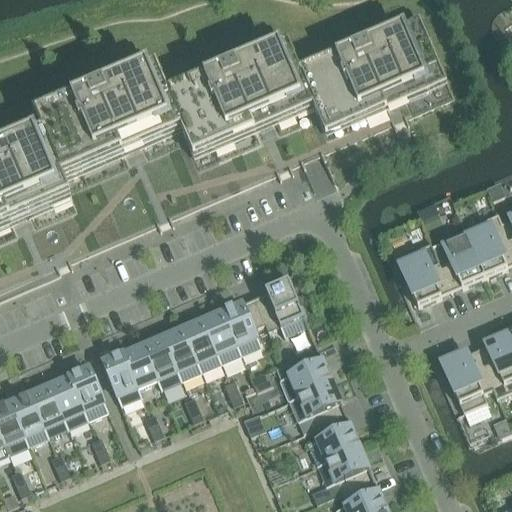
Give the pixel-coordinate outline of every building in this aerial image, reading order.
[(0,225),(7,223),(10,230),(13,229),(10,221),(29,213),(32,220),(54,211),(51,204),(61,200),(69,196),(65,187),(61,178),(78,170),(81,178),(102,169),(99,161),(119,153),(122,160),(125,159),(122,152),(141,143),(144,151),(166,141),(163,134),(174,129),(179,127),(183,136),(187,145),(191,155),(210,147),(213,154),(234,145),(231,138),(251,129),(254,136),(256,135),(253,128),(273,120),(276,127),(297,118),(294,110),(306,105),(311,103),(315,112),(319,122),(323,131),(341,123),(345,130),(365,121),(362,114),(382,105),(385,112),(388,111),(385,104),(404,96),(407,103),(429,94),(426,87),(444,79),(422,25),(401,34),(381,42),(378,44),(377,44),(374,45),(371,46),(370,47),(368,48),(367,48),(364,49),(364,50),(362,50),(361,51),(360,51),(358,52),(357,52),(355,54),(354,54),(351,55),(348,56),(347,57),(345,58),(344,58),(339,60),(302,76),(290,49),(283,52),(250,66),(246,67),(245,68),(243,69),(242,69),(240,70),(239,71),(236,72),(235,72),(233,73),(232,73),(230,75),(229,75),(226,76),(223,77),(222,78),(220,79),(219,79),(216,80),(216,81),(213,82),(212,82),(207,84),(170,100),(158,72),(151,76),(118,90),(115,91),(114,92),(111,93),(110,93),(108,94),(107,94),(105,95),(104,96),(103,96),(101,97),(100,97),(98,98),(97,99),(95,100),(94,100),(91,101),(88,103),(87,103),(85,104),(84,104),(81,105),(81,106),(77,107),(37,125),(45,143),(38,146),(6,159),(2,161),(0,162),(0,225)] [(500,190),(489,194),(494,204),(504,200),(500,190)] [(435,208),(419,215),(425,229),(441,222),(435,208)] [(486,283),(509,273),(507,269),(511,267),(511,252),(502,230),(503,229),(499,220),(464,235),(468,244),(469,244),(486,283)] [(511,225),(503,229),(502,230),(511,252),(511,225)] [(466,238),(433,252),(440,268),(451,293),(461,289),(463,293),(486,283),(469,244),(468,244),(466,238)] [(451,293),(440,268),(432,249),(398,264),(419,312),(442,301),(441,298),(451,293)] [(256,305),(266,329),(269,336),(281,331),(285,342),(309,332),(304,322),(308,321),(304,310),(300,311),(291,290),(256,305)] [(255,334),(266,329),(256,305),(224,318),(242,361),(262,352),(255,334)] [(222,369),(242,361),(224,318),(204,327),(222,369)] [(222,369),(204,327),(184,335),(202,378),(222,369)] [(202,378),(184,335),(164,344),(182,386),(202,378)] [(495,395),(494,395),(498,404),(511,398),(511,344),(511,342),(488,352),(490,355),(479,360),(495,395)] [(182,386),(164,344),(144,352),(159,386),(158,386),(162,395),(182,386)] [(139,394),(158,386),(159,386),(144,352),(125,361),(139,394)] [(333,388),(319,355),(295,366),(300,377),(281,385),(290,406),(333,388)] [(479,360),(469,364),(468,360),(444,370),(465,419),(488,408),(484,399),(494,395),(495,395),(479,360)] [(139,394),(125,361),(104,370),(122,412),(143,403),(139,394)] [(91,375),(71,384),(89,426),(109,418),(91,375)] [(89,426),(71,384),(51,393),(69,435),(89,426)] [(230,401),(240,397),(235,386),(225,390),(230,401)] [(323,431),(347,421),(333,388),(290,406),(299,428),(311,423),(315,434),(323,431)] [(69,435),(51,393),(31,401),(49,443),(69,435)] [(240,397),(230,401),(234,412),(244,408),(240,397)] [(49,443),(31,401),(11,410),(30,452),(49,443)] [(190,418),(200,414),(195,403),(185,407),(190,418)] [(30,452),(11,410),(0,414),(0,437),(10,460),(30,452)] [(200,414),(190,418),(195,429),(205,425),(200,414)] [(150,435),(160,431),(155,420),(146,424),(150,435)] [(310,450),(319,471),(328,467),(361,453),(347,421),(323,431),(327,442),(310,450)] [(160,431),(150,435),(155,446),(165,442),(160,431)] [(0,464),(10,460),(0,437),(0,464)] [(97,458),(106,454),(102,443),(92,447),(97,458)] [(361,453),(328,467),(319,471),(328,493),(339,488),(344,499),(375,486),(361,453)] [(106,454),(97,458),(101,469),(111,465),(106,454)] [(57,475),(67,471),(62,460),(52,464),(57,475)] [(67,471),(57,475),(62,486),(72,482),(67,471)] [(17,492),(27,488),(22,477),(13,481),(17,492)] [(385,511),(375,486),(344,499),(349,510),(345,511),(385,511)] [(27,488),(17,492),(22,503),(32,499),(27,488)]
